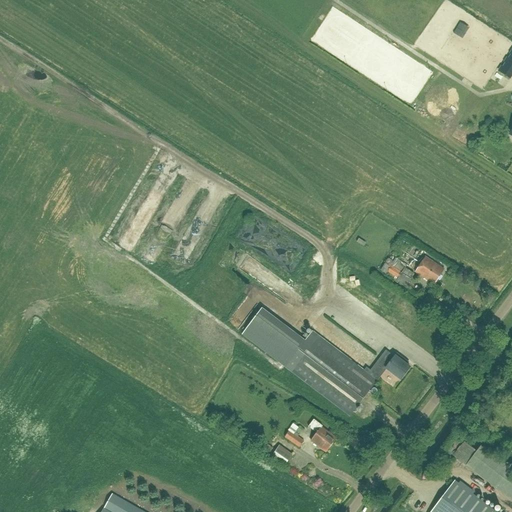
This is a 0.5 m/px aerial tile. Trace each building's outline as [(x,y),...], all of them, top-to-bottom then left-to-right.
[(465,39),(473,25),(462,19),(455,33),(465,39)] [(438,136),(443,132),(437,126),(433,131),(438,136)] [(187,267),(204,225),(195,221),(178,263),(187,267)] [(242,262),(279,298),(287,289),(291,293),(295,290),(270,267),(266,272),(249,255),(242,262)] [(444,271),(424,258),(414,273),(433,286),(444,271)] [(405,266),(394,260),(392,263),(387,260),(380,272),(406,287),(413,275),(403,269),(405,266)] [(301,273),(298,278),(308,284),(311,279),(301,273)] [(242,336),(284,368),(349,417),(386,369),(400,381),(410,368),(406,366),(408,363),(397,354),(394,358),(386,352),(397,337),(360,308),(344,329),(325,314),(313,329),(352,359),(350,362),(311,332),(305,341),(263,309),(242,336)] [(322,426),(314,420),(308,427),(316,433),(310,441),(325,453),(336,439),(321,428),(322,426)] [(296,426),(292,423),(287,431),(288,432),(284,438),(299,449),(303,442),(291,433),(296,426)] [(477,451),(464,441),(453,456),(511,499),(511,464),(483,443),(477,451)] [(292,455),(279,446),(270,458),(283,467),(292,455)] [(494,511),(455,482),(431,511),(494,511)]
